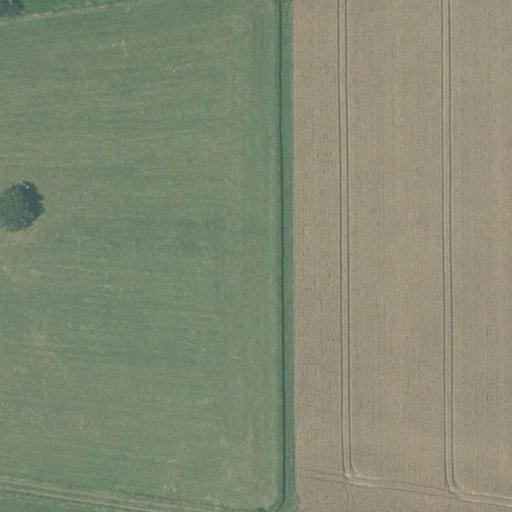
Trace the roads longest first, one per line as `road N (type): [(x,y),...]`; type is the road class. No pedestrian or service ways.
road 1 (track): [(284,0),(290,511)]
road 2 (track): [(0,480),(207,511)]
